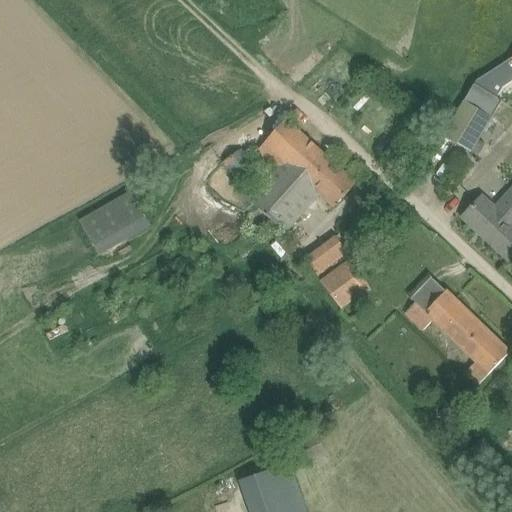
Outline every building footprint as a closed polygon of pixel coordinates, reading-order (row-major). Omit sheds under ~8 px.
[(474,84),(443,135),(472,152),(478,141),(502,100),(474,84)] [(286,233),(321,196),(335,208),(357,184),(287,120),(256,153),(274,169),(249,199),(286,233)] [(255,169),(241,150),(225,162),(238,181),(255,169)] [(511,190),(496,209),(483,197),(463,217),(509,261),(511,257),(511,190)] [(100,256),(122,244),(102,209),(80,222),(100,256)] [(53,292),(46,280),(62,270),(41,236),(9,256),(37,301),(53,292)] [(336,236),(306,258),(319,276),(349,254),(336,236)] [(284,265),(277,244),(252,252),(260,274),(284,265)] [(322,282),(342,309),(366,291),(364,289),(369,285),(350,260),(322,282)] [(289,286),(297,280),(291,271),(283,277),(289,286)] [(467,372),(479,383),(510,351),(446,290),(425,311),(415,301),(405,312),(424,331),(432,323),(475,364),(467,372)] [(462,428),(471,420),(465,413),(456,420),(462,428)] [(492,454),(495,451),(484,438),(469,451),(483,467),(494,457),(492,454)] [(251,511),(307,511),(291,457),(239,473),(251,511)]
